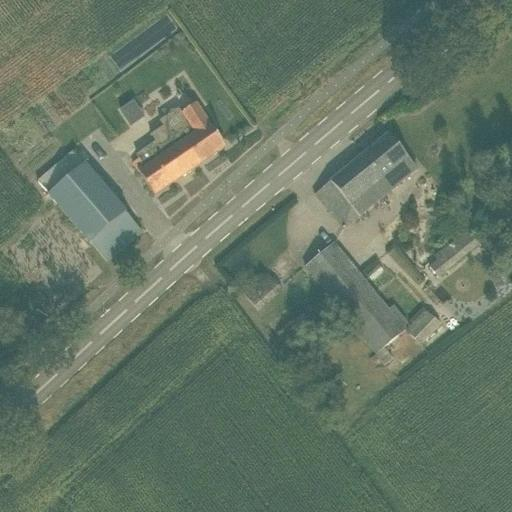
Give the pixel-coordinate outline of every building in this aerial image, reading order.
[(59,0),(20,0),(0,14),(0,76),(76,23),(59,0)] [(0,102),(0,166),(69,118),(39,75),(0,102)] [(133,103),(120,112),(131,127),(144,118),(133,103)] [(156,143),(134,159),(130,161),(154,197),(225,148),(195,104),(181,114),(178,109),(159,122),(163,127),(151,135),(156,143)] [(343,230),(359,217),(418,169),(388,135),(314,196),(343,230)] [(141,233),(86,165),(51,194),(106,263),(141,233)] [(438,279),(479,246),(466,231),(434,257),(438,261),(429,268),(438,279)] [(307,268),(376,356),(405,332),(421,346),(441,327),(426,310),(409,326),(404,331),(397,323),(389,313),(336,245),(307,268)] [(269,274),(244,294),(256,309),(281,290),(269,274)] [(278,333),(312,304),(303,294),(269,323),(278,333)]
